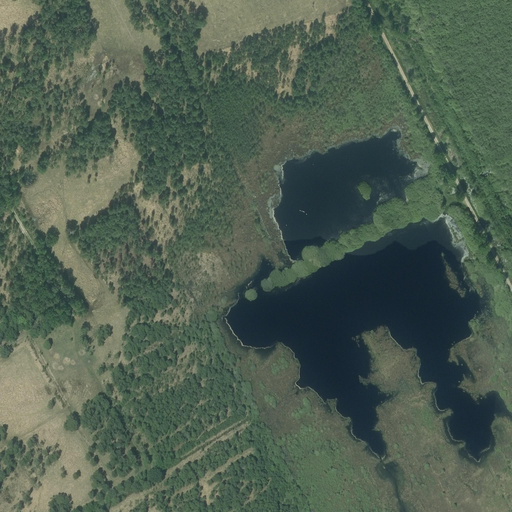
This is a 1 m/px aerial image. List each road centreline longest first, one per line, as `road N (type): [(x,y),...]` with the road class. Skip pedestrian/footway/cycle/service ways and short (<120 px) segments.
road 1 (track): [(365,0),(511,290)]
road 2 (track): [(0,193),(62,305),(0,346)]
